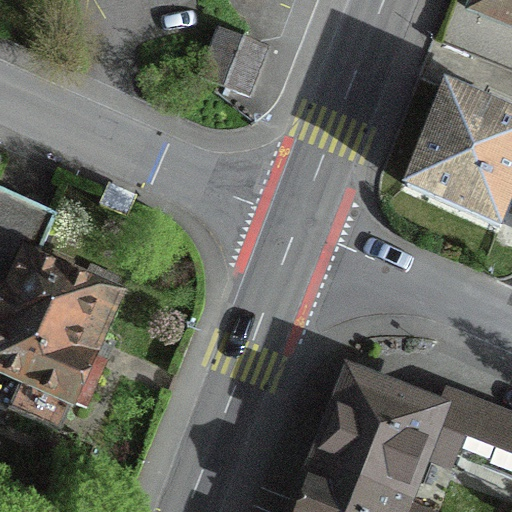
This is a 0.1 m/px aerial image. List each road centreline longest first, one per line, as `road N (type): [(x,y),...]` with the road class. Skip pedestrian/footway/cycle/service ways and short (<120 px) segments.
road 1 (residential): [(293,226),(0,92)]
road 2 (residential): [(293,226),(186,511)]
road 3 (residential): [(383,0),(293,226)]
road 4 (residential): [(511,327),(293,226)]
